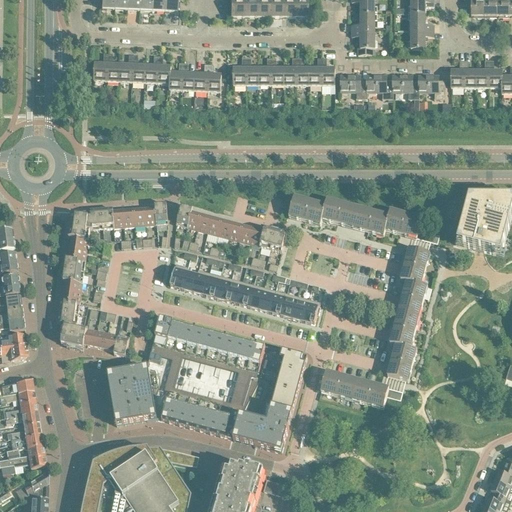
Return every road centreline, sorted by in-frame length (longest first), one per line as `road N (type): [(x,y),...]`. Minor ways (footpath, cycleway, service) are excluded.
road 1 (tertiary): [(57,178),(511,174)]
road 2 (tertiary): [(511,158),(60,160)]
road 3 (residential): [(143,304),(321,351)]
road 4 (residential): [(43,365),(36,190)]
road 5 (residential): [(203,41),(85,35),(75,29),(76,0)]
road 6 (tertiary): [(49,146),(49,0)]
road 7 (tertiary): [(31,0),(26,145)]
road 8 (residential): [(289,470),(157,440)]
road 9 (residential): [(203,41),(334,39)]
road 10 (residential): [(289,470),(321,351)]
